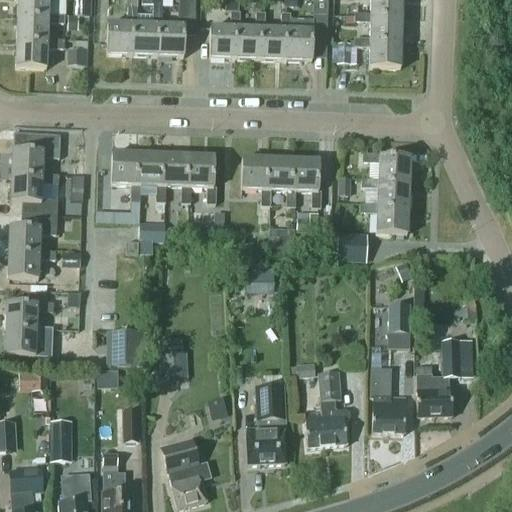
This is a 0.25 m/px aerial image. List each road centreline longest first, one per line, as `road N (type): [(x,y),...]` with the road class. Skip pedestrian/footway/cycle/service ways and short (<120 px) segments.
road 1 (residential): [(438,129),(88,119)]
road 2 (residential): [(86,349),(88,119)]
road 3 (residential): [(511,282),(438,129)]
road 4 (tertiary): [(367,511),(458,475),(511,434)]
road 5 (residential): [(438,129),(443,0)]
